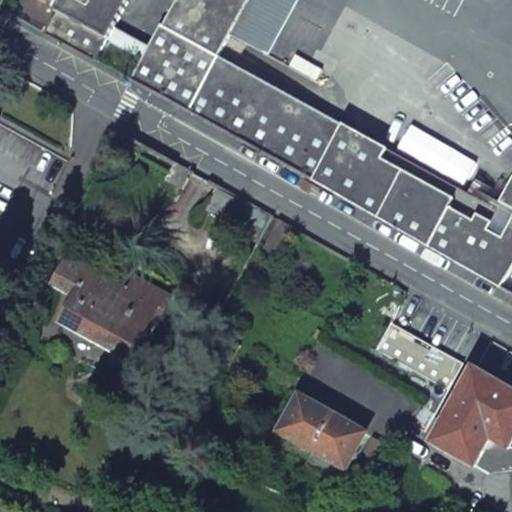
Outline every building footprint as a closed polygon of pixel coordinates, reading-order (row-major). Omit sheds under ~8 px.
[(62,0),(56,13),(107,41),(108,42),(108,41),(130,0),(62,0)] [(326,190),(501,290),(511,272),(511,181),(496,210),(219,58),(231,35),(250,0),(176,0),(162,27),(160,26),(142,61),(132,79),(130,82),(326,190)] [(306,0),(250,0),(231,35),(273,58),(306,0)] [(44,34),(95,63),(107,41),(56,13),(44,34)] [(142,61),(108,42),(107,41),(95,63),(130,82),(132,79),(142,61)] [(69,162),(0,124),(0,227),(25,241),(69,162)] [(278,255),(293,229),(280,221),(264,247),(278,255)] [(137,280),(129,292),(69,259),(54,286),(75,297),(61,324),(131,362),(167,296),(137,280)] [(463,365),(391,324),(376,351),(448,391),(463,365)] [(511,443),(511,394),(473,373),(433,444),(475,468),(490,440),(509,450),(511,443)] [(365,433),(299,397),(280,432),(346,469),(365,433)]
